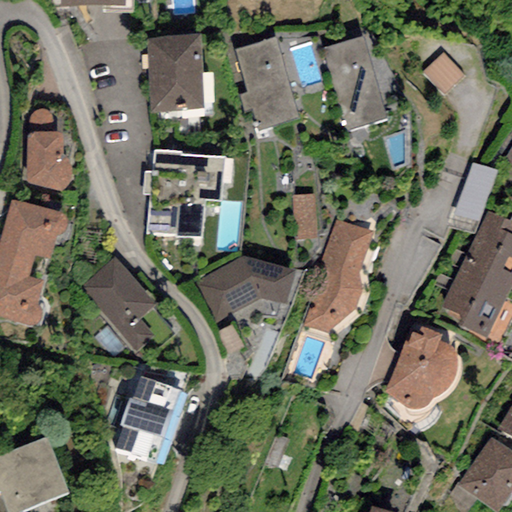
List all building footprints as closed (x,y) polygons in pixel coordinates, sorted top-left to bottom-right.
[(123,0),(59,0),(59,9),(123,12),(123,0)] [(199,41),(148,43),(151,115),(202,113),(199,41)] [(322,52),(346,133),(386,121),(363,41),(322,52)] [(252,112),(258,133),(297,122),(275,43),(237,54),(249,96),(240,99),(244,114),(252,112)] [(447,57),(427,74),(448,98),(468,80),(447,57)] [(66,163),(63,160),(63,145),(63,142),(61,138),(57,137),(53,137),(53,125),(52,119),(50,115),(46,113),(41,112),(37,113),(33,115),(30,120),(28,124),(27,139),(26,180),(26,184),(28,186),(31,187),(60,198),(63,196),(66,193),(69,189),(71,185),(71,179),(71,174),(70,168),(66,163)] [(511,149),(503,164),(511,168),(511,149)] [(181,157),(154,154),(152,176),(145,175),(143,197),(150,198),(147,236),(177,239),(177,241),(199,244),(203,206),(220,207),(224,164),(181,160),(181,157)] [(497,177),(473,167),(453,216),(478,227),(497,177)] [(322,244),(321,197),(298,198),(299,244),(322,244)] [(0,242),(0,260),(32,269),(34,260),(49,263),(56,241),(59,242),(62,240),(66,237),(67,233),(67,229),(64,225),(62,221),(58,218),(10,204),(0,242)] [(511,219),(509,226),(488,216),(442,310),(461,322),(457,330),(495,352),(511,320),(511,219)] [(311,301),(302,328),(327,337),(334,331),(342,323),(352,315),(356,311),(358,306),(362,294),(359,276),(374,235),(336,221),(311,285),(311,301)] [(28,281),(32,269),(0,260),(0,321),(25,329),(28,330),(33,330),(37,329),(39,326),(41,321),(42,317),(40,314),(38,312),(37,310),(44,286),(28,281)] [(139,323),(155,309),(114,261),(80,291),(135,354),(153,339),(139,323)] [(196,283),(215,322),(230,314),(231,316),(260,301),(286,309),(296,276),(242,261),(196,283)] [(157,341),(171,331),(160,317),(146,326),(157,341)] [(417,342),(408,339),(385,397),(405,413),(410,415),(414,417),(418,417),(421,416),(426,414),(429,412),(431,409),(432,407),(436,405),(439,404),(443,401),(445,399),(449,395),(452,392),(454,388),(455,384),(456,380),(457,373),(456,368),(456,363),(455,359),(452,355),(447,350),(443,348),(439,347),(442,342),(421,334),(417,342)] [(171,394),(141,382),(132,405),(129,404),(118,431),(123,433),(138,439),(164,449),(175,422),(163,417),(171,394)] [(511,410),(497,433),(511,442),(511,410)] [(130,459),(138,439),(123,433),(115,453),(130,459)] [(29,511),(68,497),(47,442),(0,460),(0,497),(5,511),(29,511)] [(500,511),(511,496),(511,457),(491,442),(456,489),(487,511),(500,511)]
